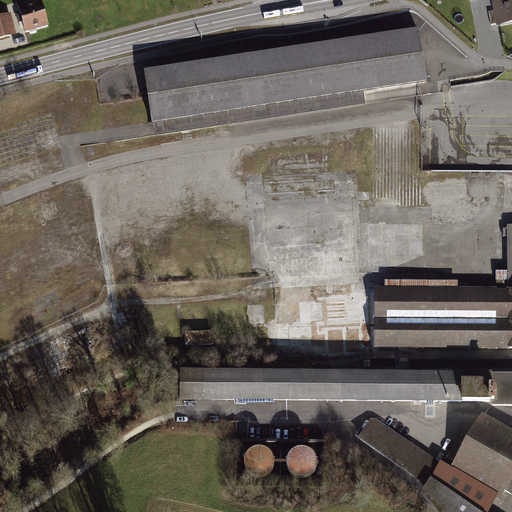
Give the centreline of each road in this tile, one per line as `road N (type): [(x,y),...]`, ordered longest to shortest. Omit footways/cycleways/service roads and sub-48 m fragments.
road 1 (primary): [(328,0),(0,76)]
road 2 (track): [(20,511),(174,410)]
